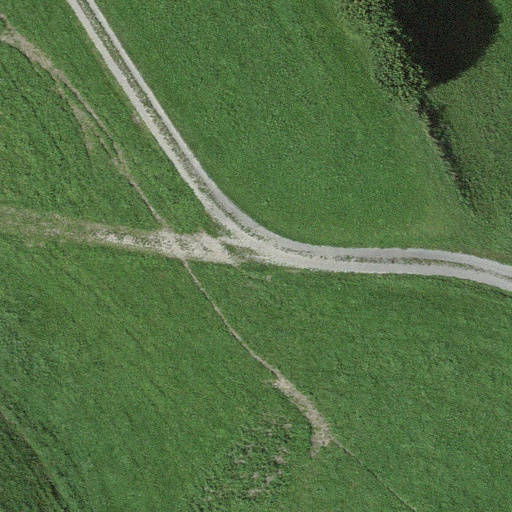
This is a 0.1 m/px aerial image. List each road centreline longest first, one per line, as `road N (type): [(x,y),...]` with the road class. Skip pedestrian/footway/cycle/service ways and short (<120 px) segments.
road 1 (track): [(511,279),(289,269),(231,213),(92,0)]
road 2 (track): [(0,227),(289,269)]
